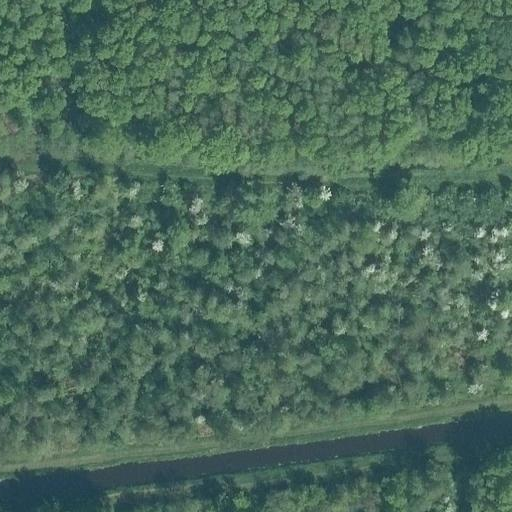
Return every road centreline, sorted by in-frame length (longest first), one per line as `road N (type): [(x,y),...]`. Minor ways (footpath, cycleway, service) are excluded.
road 1 (track): [(0,467),(511,400)]
road 2 (track): [(511,177),(416,185),(0,165)]
road 3 (track): [(511,445),(39,511)]
road 4 (track): [(0,126),(66,120),(59,0)]
